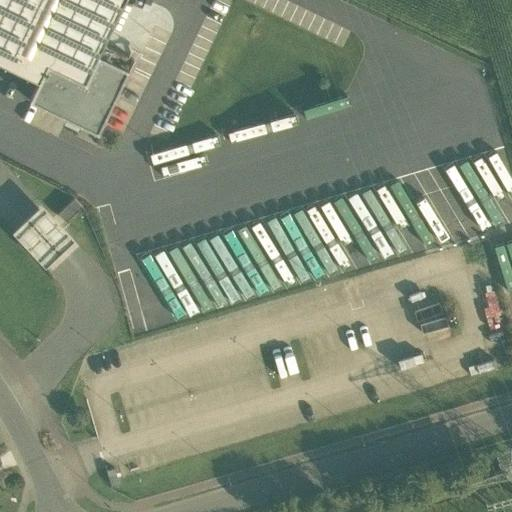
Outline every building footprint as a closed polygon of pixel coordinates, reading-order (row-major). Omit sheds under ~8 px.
[(0,0),(0,63),(37,81),(76,100),(98,54),(103,44),(123,0),(0,0)] [(103,44),(98,54),(128,69),(133,58),(103,44)] [(97,133),(128,69),(98,54),(76,100),(37,81),(28,100),(97,133)] [(56,213),(64,221),(81,206),(73,197),(56,213)] [(11,230),(44,266),(73,238),(40,203),(11,230)]
